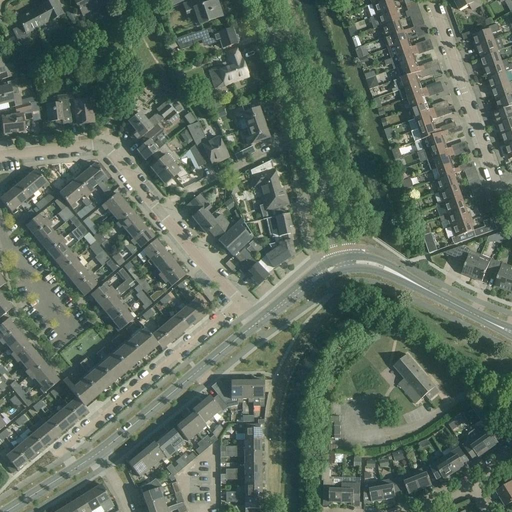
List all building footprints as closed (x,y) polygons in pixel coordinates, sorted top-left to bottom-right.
[(40,7),(30,12),(38,28),(42,36),(50,31),(46,24),(49,23),(49,22),(63,14),(55,0),(51,0),(40,6),(40,7)] [(106,4),(104,0),(73,0),(79,11),(80,10),(83,16),(106,4)] [(207,4),(205,0),(194,0),(183,4),(186,14),(194,11),(199,25),(222,17),(216,0),(207,4)] [(367,7),(371,18),(377,16),(396,9),(392,0),(385,0),(373,5),(367,7)] [(455,0),(457,1),(455,2),(457,6),(459,10),(469,5),(472,10),(482,5),(479,0),(455,0)] [(351,12),(348,4),(342,6),(345,14),(351,12)] [(396,9),(377,16),(381,27),(400,21),(396,9)] [(77,21),(71,10),(65,13),(71,24),(77,21)] [(38,28),(30,12),(18,19),(22,27),(16,31),(23,45),(31,40),(28,34),(38,28)] [(86,28),(82,19),(78,22),(82,30),(86,28)] [(404,32),(400,21),(381,27),(385,39),(391,37),(391,36),(404,32)] [(477,46),(494,40),(492,34),(500,31),(497,24),(489,27),(490,29),(473,35),(477,46)] [(209,45),(215,43),(220,41),(222,49),(227,47),(237,44),(236,42),(238,42),(236,36),(234,36),(232,29),(223,32),(221,25),(205,31),(207,37),(200,39),(201,41),(202,42),(203,44),(205,45),(207,45),(209,45)] [(411,35),(416,33),(414,28),(404,32),(391,36),(391,37),(385,39),(388,49),(394,47),(409,41),(407,34),(411,33),(411,35)] [(207,37),(205,31),(174,41),(181,50),(194,46),(192,42),(200,39),(207,37)] [(13,37),(7,39),(10,46),(16,43),(13,37)] [(498,51),(494,40),(477,46),(480,57),(498,51)] [(392,59),(398,57),(421,48),(420,44),(416,46),(416,47),(412,48),(409,41),(394,47),(388,49),(392,59)] [(365,46),(355,49),(359,59),(368,56),(365,46)] [(392,59),(384,61),(386,66),(392,64),(394,70),(398,68),(416,62),(414,54),(418,53),(419,54),(423,53),(421,48),(398,57),(392,59)] [(241,59),(237,49),(224,53),(227,64),(209,71),(214,89),(248,77),(242,59),(241,59)] [(484,68),(502,62),(498,51),(480,57),(484,68)] [(4,66),(2,58),(0,58),(0,74),(1,74),(2,79),(15,76),(12,64),(4,66)] [(488,79),(505,72),(511,70),(511,63),(509,65),(507,60),(502,62),(484,68),(488,79)] [(405,77),(425,70),(429,69),(427,65),(423,66),(423,67),(419,69),(416,62),(398,68),(401,78),(405,77)] [(398,91),(400,90),(404,89),(420,84),(417,76),(421,75),(422,77),(424,78),(434,74),(432,68),(429,69),(425,70),(405,77),(401,78),(401,79),(393,81),(396,88),(392,90),(393,93),(398,91)] [(505,72),(488,79),(492,89),(509,83),(505,72)] [(164,74),(155,81),(158,85),(162,82),(163,83),(168,79),(164,74)] [(9,109),(15,107),(21,106),(15,80),(6,83),(7,86),(0,88),(0,104),(8,103),(9,109)] [(496,100),(511,94),(511,82),(509,83),(492,89),(496,100)] [(404,100),(408,99),(432,91),(430,86),(426,88),(426,89),(422,91),(420,84),(404,89),(400,90),(404,100)] [(173,94),(168,98),(172,102),(178,96),(174,89),(171,91),(173,94)] [(432,91),(408,99),(412,109),(427,104),(424,97),(428,95),(429,97),(433,95),(432,91)] [(511,94),(496,100),(499,111),(511,107),(511,106),(511,94)] [(68,100),(68,99),(67,96),(53,98),(54,105),(46,106),(48,122),(61,121),(62,124),(70,123),(68,100)] [(94,123),(91,99),(74,101),(77,125),(94,123)] [(219,101),(212,103),(214,110),(221,107),(219,101)] [(427,104),(412,109),(415,119),(427,115),(439,111),(449,107),(447,101),(433,106),(433,108),(434,109),(429,111),(427,104)] [(29,104),(21,106),(15,107),(16,113),(39,108),(38,102),(29,104)] [(157,125),(167,116),(174,111),(166,102),(156,110),(158,113),(152,118),(146,122),(138,113),(128,121),(136,131),(130,136),(135,143),(138,140),(157,125)] [(175,102),(172,105),(177,112),(181,109),(175,102)] [(247,129),(264,123),(258,108),(248,111),(246,106),(250,105),(249,105),(233,111),(237,121),(244,119),(247,129)] [(437,119),(456,112),(453,106),(449,107),(439,111),(427,115),(415,119),(408,122),(412,132),(419,130),(434,124),(433,120),(437,119)] [(499,111),(494,113),(491,114),(495,124),(497,123),(498,124),(511,118),(511,106),(511,107),(499,111)] [(214,111),(217,119),(222,118),(219,109),(214,111)] [(178,116),(174,111),(167,116),(171,121),(178,116)] [(185,117),(191,124),(196,120),(189,113),(185,117)] [(24,132),(22,114),(1,117),(3,135),(24,132)] [(511,118),(498,124),(501,134),(511,130),(511,118)] [(208,143),(198,122),(186,127),(197,148),(202,146),(212,165),(219,162),(218,159),(227,155),(218,137),(208,143)] [(264,123),(247,129),(250,137),(245,139),(247,145),(269,138),(264,123)] [(436,131),(434,124),(419,130),(412,132),(415,142),(422,140),(427,138),(426,138),(446,131),(450,130),(451,130),(454,129),(452,124),(440,129),(441,130),(436,131)] [(144,161),(152,155),(162,146),(156,138),(163,132),(157,125),(138,140),(142,145),(136,151),(144,161)] [(427,138),(422,140),(420,141),(424,151),(430,148),(445,143),(443,136),(447,134),(447,136),(453,134),(451,130),(450,130),(446,131),(426,138),(427,138)] [(501,134),(505,145),(511,142),(511,130),(501,134)] [(193,142),(185,131),(180,134),(188,145),(193,142)] [(434,159),(457,150),(456,146),(451,147),(452,149),(448,150),(445,143),(430,148),(424,151),(427,161),(434,159)] [(157,162),(150,168),(157,176),(159,175),(173,164),(179,158),(173,151),(171,152),(165,144),(162,146),(152,155),(157,162)] [(205,165),(195,145),(190,149),(194,157),(199,168),(205,165)] [(234,156),(237,162),(255,153),(252,147),(234,156)] [(190,149),(185,154),(188,159),(194,157),(190,149)] [(434,159),(427,161),(431,171),(437,169),(452,163),(450,156),(454,155),(455,156),(459,155),(457,150),(434,159)] [(261,212),(263,220),(269,218),(271,218),(284,215),(282,206),(288,205),(286,195),(282,196),(274,169),(273,169),(270,161),(251,171),(252,175),(251,176),(254,187),(261,185),(264,196),(261,197),(265,211),(261,212)] [(452,163),(437,169),(441,179),(454,174),(454,175),(465,171),(463,166),(459,168),(459,169),(455,171),(452,163)] [(101,181),(103,183),(108,180),(105,177),(94,164),(90,168),(89,167),(88,167),(84,169),(97,185),(101,181)] [(177,169),(173,164),(157,176),(164,185),(176,175),(179,179),(187,175),(180,166),(177,169)] [(81,175),(77,179),(90,194),(94,191),(92,189),(97,185),(84,169),(80,173),(81,175)] [(29,172),(25,175),(38,191),(42,187),(44,189),(48,186),(46,183),(35,170),(30,174),(29,172)] [(466,176),(468,182),(479,178),(477,173),(466,176)] [(441,179),(435,181),(439,192),(458,186),(454,175),(454,174),(441,179)] [(22,180),(18,184),(31,200),(35,197),(33,195),(38,191),(25,175),(21,179),(22,180)] [(479,178),(468,182),(470,188),(481,184),(479,178)] [(90,194),(77,179),(72,183),(70,181),(67,184),(79,199),(84,195),(86,198),(90,194)] [(239,192),(234,182),(225,186),(230,196),(239,192)] [(11,187),(7,190),(20,205),(25,202),(27,204),(31,200),(18,184),(13,189),(11,187)] [(79,199),(67,184),(62,187),(64,189),(59,194),(72,209),(76,206),(74,204),(79,199)] [(443,204),(462,197),(458,186),(439,192),(443,204)] [(105,188),(102,191),(107,197),(112,193),(108,189),(105,188)] [(15,210),(20,205),(7,190),(3,193),(5,195),(0,198),(0,199),(11,212),(10,213),(13,215),(17,212),(15,210)] [(99,196),(103,201),(107,197),(103,192),(99,196)] [(56,196),(54,193),(50,196),(48,195),(44,198),(48,203),(56,196)] [(107,209),(111,214),(126,201),(123,197),(121,199),(117,193),(101,206),(105,211),(107,209)] [(191,217),(199,226),(209,218),(210,216),(205,210),(209,207),(199,195),(186,206),(194,215),(191,217)] [(474,199),(476,205),(487,201),(485,195),(474,199)] [(447,215),(466,208),(462,197),(443,204),(447,215)] [(62,212),(66,208),(59,198),(54,202),(62,212)] [(231,199),(224,205),(229,211),(235,206),(231,199)] [(113,220),(116,224),(132,211),(127,206),(129,205),(126,201),(111,214),(115,218),(113,220)] [(487,201),(476,205),(478,211),(489,207),(487,201)] [(89,204),(85,207),(90,212),(94,209),(89,204)] [(85,216),(90,212),(85,207),(81,210),(85,216)] [(73,216),(66,208),(62,212),(68,220),(73,216)] [(466,208),(447,215),(440,217),(442,223),(449,221),(451,226),(470,220),(466,208)] [(132,211),(116,224),(119,228),(122,226),(126,231),(141,218),(137,215),(135,216),(132,211)] [(21,225),(30,218),(27,213),(17,221),(21,225)] [(28,230),(33,235),(49,222),(46,218),(43,220),(38,214),(23,227),(27,232),(28,230)] [(272,252),(265,256),(265,257),(268,260),(268,261),(273,268),(273,269),(284,262),(294,255),(292,245),(297,244),(296,240),(293,226),(291,226),(288,214),(284,215),(271,218),(269,218),(273,238),(274,238),(275,243),(272,244),(268,245),(272,252)] [(199,226),(205,234),(211,229),(216,236),(229,225),(221,215),(214,221),(210,216),(209,218),(199,226)] [(69,220),(76,229),(81,225),(73,216),(69,220)] [(89,231),(95,227),(87,218),(82,222),(89,231)] [(127,238),(131,242),(146,229),(142,224),(144,222),(141,218),(126,231),(130,236),(127,238)] [(241,219),(218,241),(233,257),(233,256),(238,252),(253,238),(241,219)] [(474,231),(470,220),(451,226),(455,238),(452,239),(454,245),(487,233),(485,227),(474,231)] [(38,246),(54,233),(50,228),(52,226),(49,222),(33,235),(37,240),(35,242),(38,246)] [(81,225),(76,229),(82,235),(86,232),(81,225)] [(95,242),(102,236),(98,231),(95,227),(89,231),(93,235),(94,236),(93,238),(95,241),(95,242)] [(146,229),(131,242),(134,246),(136,244),(140,249),(155,236),(152,232),(150,234),(146,229)] [(489,237),(487,242),(495,242),(502,244),(508,230),(489,237)] [(54,233),(38,246),(41,249),(43,248),(47,253),(63,239),(60,235),(58,237),(54,233)] [(84,238),(91,247),(96,243),(95,242),(89,234),(84,238)] [(436,251),(430,234),(429,234),(423,236),(429,254),(436,251)] [(102,236),(95,242),(96,243),(99,246),(101,244),(105,249),(110,244),(106,240),(105,241),(102,236)] [(147,262),(163,249),(159,244),(161,243),(157,238),(142,251),(146,256),(144,258),(147,262)] [(49,259),(53,263),(68,250),(64,245),(67,243),(63,239),(47,253),(51,258),(49,259)] [(89,248),(97,257),(98,256),(103,251),(99,246),(96,243),(91,247),(89,248)] [(461,274),(471,278),(479,259),(473,256),(475,253),(461,247),(459,248),(455,258),(466,263),(461,274)] [(248,252),(253,257),(257,253),(252,248),(248,252)] [(163,249),(147,262),(151,266),(153,265),(157,269),(172,256),(169,252),(167,254),(163,249)] [(68,250),(53,263),(56,267),(58,265),(62,271),(78,257),(74,253),(72,255),(68,250)] [(105,264),(110,260),(103,251),(98,256),(100,259),(97,262),(102,267),(105,264)] [(265,257),(257,264),(252,258),(248,262),(238,252),(233,256),(243,266),(239,270),(249,281),(251,279),(258,286),(268,276),(266,274),(273,268),(268,261),(268,260),(265,257)] [(125,262),(117,253),(112,258),(119,267),(125,262)] [(479,259),(471,278),(482,282),(486,271),(492,273),(496,261),(481,255),(479,259)] [(172,256),(157,269),(161,274),(158,276),(162,280),(177,267),(173,262),(175,260),(172,256)] [(64,277),(68,281),(83,268),(79,263),(81,261),(78,257),(62,271),(66,275),(64,277)] [(492,273),(498,276),(494,287),(505,290),(511,271),(511,267),(496,261),(492,273)] [(123,267),(131,276),(136,271),(129,262),(123,267)] [(177,267),(162,280),(165,284),(167,282),(171,287),(187,274),(183,270),(181,272),(177,267)] [(83,268),(68,281),(70,284),(72,283),(76,288),(92,275),(89,271),(87,273),(83,268)] [(116,273),(124,282),(129,278),(130,277),(122,268),(116,273)] [(139,284),(144,280),(136,271),(131,276),(135,281),(135,280),(139,284)] [(96,279),(92,275),(76,288),(80,293),(78,294),(82,298),(98,285),(94,280),(96,279)] [(124,282),(114,291),(98,304),(102,309),(100,311),(103,315),(119,302),(121,300),(118,297),(130,288),(128,286),(133,282),(129,278),(124,282)] [(145,294),(151,289),(144,280),(139,284),(139,285),(142,288),(142,290),(145,294)] [(185,288),(181,283),(177,286),(181,291),(185,288)] [(94,299),(98,304),(114,291),(110,287),(108,289),(104,284),(88,297),(92,301),(94,299)] [(135,295),(139,300),(144,295),(141,291),(142,290),(142,288),(139,285),(134,289),(137,294),(135,295)] [(159,298),(155,293),(149,298),(153,302),(157,299),(159,298)] [(163,297),(163,298),(167,303),(171,299),(167,294),(163,297)] [(151,304),(144,295),(139,300),(143,305),(141,307),(144,310),(151,304)] [(186,307),(198,322),(202,319),(201,317),(206,313),(193,297),(188,301),(191,304),(186,307)] [(167,303),(163,298),(159,301),(163,306),(167,303)] [(8,305),(4,300),(0,303),(0,317),(13,307),(10,303),(8,305)] [(119,302),(103,315),(106,318),(108,317),(112,322),(128,308),(125,304),(123,306),(119,302)] [(194,326),(198,322),(186,307),(181,311),(179,309),(175,312),(188,328),(193,324),(194,326)] [(128,308),(112,322),(116,327),(114,328),(118,332),(133,319),(129,314),(132,312),(128,308)] [(146,321),(150,317),(146,312),(142,316),(146,321)] [(173,318),(169,322),(181,337),(185,334),(183,332),(188,328),(175,312),(171,316),(173,318)] [(0,341),(15,329),(11,323),(13,322),(9,318),(0,325),(0,341)] [(162,324),(158,327),(171,342),(175,338),(177,340),(181,337),(169,322),(164,326),(162,324)] [(70,386),(68,388),(70,390),(72,391),(85,406),(93,399),(97,396),(158,346),(151,337),(144,329),(142,326),(138,329),(134,332),(131,336),(123,342),(120,345),(116,348),(109,354),(105,357),(101,360),(94,366),(90,369),(86,373),(77,380),(70,386)] [(171,342),(158,327),(154,331),(156,333),(151,337),(158,346),(163,352),(167,348),(165,347),(171,342)] [(15,329),(0,341),(3,345),(5,344),(9,348),(24,336),(21,332),(19,333),(15,329)] [(11,355),(14,359),(30,346),(25,341),(27,339),(24,336),(9,348),(13,353),(11,355)] [(30,346),(14,359),(17,363),(19,361),(23,366),(39,353),(35,349),(34,351),(30,346)] [(25,373),(29,377),(44,364),(40,358),(42,357),(39,353),(23,366),(27,371),(25,373)] [(439,392),(407,355),(393,367),(404,379),(398,385),(415,404),(425,395),(430,400),(439,392)] [(34,379),(38,384),(53,371),(50,367),(48,368),(44,364),(29,377),(32,381),(34,379)] [(53,371),(38,384),(42,388),(40,390),(43,394),(59,381),(55,376),(56,375),(53,371)] [(241,382),(241,378),(230,378),(222,385),(225,389),(217,395),(228,408),(228,407),(237,405),(237,402),(242,402),(242,399),(241,399),(241,382)] [(252,379),(252,382),(252,399),(253,399),(258,399),(258,402),(259,402),(264,402),(263,378),(252,379)] [(9,386),(13,390),(18,386),(14,381),(9,386)] [(252,382),(241,382),(241,399),(242,399),(248,399),(248,402),(253,402),(253,399),(252,399),(252,382)] [(62,390),(58,385),(54,389),(58,394),(62,390)] [(18,386),(13,390),(20,399),(25,394),(18,386)] [(58,394),(54,389),(49,393),(54,398),(58,394)] [(70,400),(66,403),(79,419),(83,415),(85,417),(89,413),(84,407),(85,406),(72,391),(70,390),(77,398),(71,402),(70,400)] [(25,394),(20,399),(27,407),(32,403),(25,394)] [(228,408),(217,395),(212,400),(209,396),(200,404),(211,417),(212,417),(216,413),(218,415),(228,408)] [(9,401),(13,405),(18,401),(14,396),(9,401)] [(79,419),(66,403),(61,407),(63,409),(59,413),(71,428),(75,425),(73,423),(79,419)] [(41,409),(36,404),(32,407),(36,413),(41,409)] [(192,411),(194,413),(203,424),(208,420),(210,422),(214,419),(212,417),(211,417),(200,404),(192,411)] [(52,415),(48,418),(61,433),(66,429),(67,431),(71,428),(59,413),(54,417),(52,415)] [(188,414),(183,418),(196,434),(205,426),(203,424),(194,413),(190,416),(188,414)] [(23,415),(19,418),(23,423),(27,420),(23,415)] [(461,416),(456,420),(460,426),(465,422),(461,416)] [(340,439),(340,417),(333,417),(331,417),(331,422),(334,422),(334,439),(340,439)] [(23,423),(19,418),(14,422),(19,427),(23,423)] [(61,433),(48,418),(43,421),(46,424),(41,428),(54,443),(57,439),(56,438),(61,433)] [(196,434),(183,418),(179,422),(180,424),(176,427),(187,441),(196,434)] [(235,429),(235,434),(241,434),(241,432),(244,432),(244,440),(260,440),(260,428),(259,428),(259,425),(234,425),(235,429)] [(478,435),(488,451),(498,443),(495,438),(500,435),(492,425),(478,435)] [(212,434),(213,436),(216,439),(222,429),(219,426),(212,434)] [(34,429),(30,432),(43,448),(48,444),(50,446),(54,443),(41,428),(36,432),(34,429)] [(9,435),(5,430),(1,433),(5,438),(9,435)] [(180,447),(184,444),(179,438),(173,430),(169,434),(167,432),(162,436),(170,445),(175,451),(180,447)] [(43,448),(30,432),(26,436),(28,439),(23,442),(36,457),(40,454),(38,452),(43,448)] [(488,451),(478,435),(463,446),(470,456),(475,453),(478,458),(488,451)] [(155,445),(166,459),(175,451),(162,436),(157,440),(159,442),(155,445)] [(206,436),(201,440),(205,444),(208,447),(217,440),(216,439),(213,436),(209,439),(206,436)] [(205,444),(201,440),(196,444),(199,447),(195,451),(199,455),(208,447),(205,444)] [(260,440),(244,440),(244,447),(241,447),(241,446),(225,447),(225,452),(260,451),(260,440)] [(36,457),(23,442),(18,446),(16,444),(13,447),(26,463),(31,459),(32,460),(36,457)] [(162,462),(166,459),(155,445),(154,443),(144,450),(156,464),(156,463),(160,459),(162,462)] [(21,467),(26,463),(13,447),(8,450),(10,453),(5,457),(11,464),(16,470),(18,472),(22,469),(21,467)] [(459,448),(444,457),(454,473),(465,467),(462,462),(467,458),(459,448)] [(144,450),(136,457),(147,470),(148,470),(152,466),(154,469),(158,466),(156,463),(156,464),(144,450)] [(244,463),(261,462),(260,451),(225,452),(220,452),(220,457),(241,456),(241,455),(244,455),(244,463)] [(398,452),(392,454),(395,462),(401,460),(398,452)] [(186,453),(180,458),(186,465),(196,457),(192,453),(188,457),(186,453)] [(147,470),(136,457),(131,461),(128,458),(125,461),(139,478),(144,473),(146,476),(150,473),(148,470),(147,470)] [(444,457),(430,466),(436,477),(441,474),(444,480),(454,473),(444,457)] [(174,468),(177,472),(186,465),(180,458),(175,462),(178,465),(174,468)] [(261,474),(261,462),(244,463),(244,470),(241,470),(241,469),(235,469),(235,474),(261,474)] [(16,470),(11,464),(7,468),(12,474),(16,470)] [(172,475),(168,478),(170,481),(175,479),(173,476),(177,473),(171,465),(167,468),(172,475)] [(436,477),(430,466),(413,472),(420,490),(432,486),(430,480),(436,477)] [(420,490),(413,472),(397,478),(401,491),(407,489),(409,494),(420,490)] [(244,485),(261,485),(261,474),(235,474),(235,479),(241,479),(241,478),(244,478),(244,485)] [(395,492),(401,491),(397,478),(380,482),(383,500),(396,498),(395,492)] [(140,489),(142,494),(151,490),(161,487),(155,479),(149,484),(140,489)] [(511,481),(496,492),(505,506),(511,501),(511,481)] [(383,500),(380,482),(364,485),(364,504),(369,504),(369,503),(383,500)] [(329,503),(341,503),(342,484),(324,483),(323,496),(330,497),(329,503)] [(342,484),(341,503),(354,503),(354,497),(360,497),(360,484),(342,484)] [(94,486),(89,489),(100,506),(104,504),(106,504),(107,505),(112,503),(100,485),(95,488),(94,486)] [(261,497),(261,485),(244,485),(244,493),(242,493),(242,492),(235,492),(235,497),(261,497)] [(161,487),(151,490),(142,494),(146,504),(162,498),(160,492),(163,491),(161,487)] [(79,495),(81,497),(89,511),(95,511),(95,509),(100,506),(89,489),(79,495)] [(89,511),(81,497),(71,503),(70,500),(69,501),(76,511),(89,511)] [(146,504),(148,511),(155,511),(165,509),(165,508),(163,502),(166,501),(165,497),(162,498),(146,504)] [(261,497),(235,497),(235,502),(242,502),(242,501),(244,501),(245,509),(244,511),(254,511),(254,509),(261,509),(261,497)] [(76,511),(69,501),(65,503),(67,506),(61,509),(62,511),(76,511)] [(170,511),(185,507),(183,502),(169,507),(165,508),(165,509),(155,511),(170,511)]
